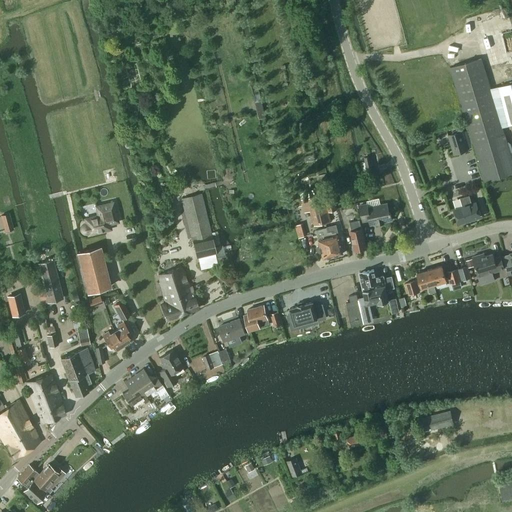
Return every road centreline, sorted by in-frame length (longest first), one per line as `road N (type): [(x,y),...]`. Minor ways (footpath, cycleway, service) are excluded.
road 1 (tertiary): [(0,491),(102,386),(200,316),(427,247)]
road 2 (tertiary): [(427,247),(398,159),(354,77),(333,0)]
